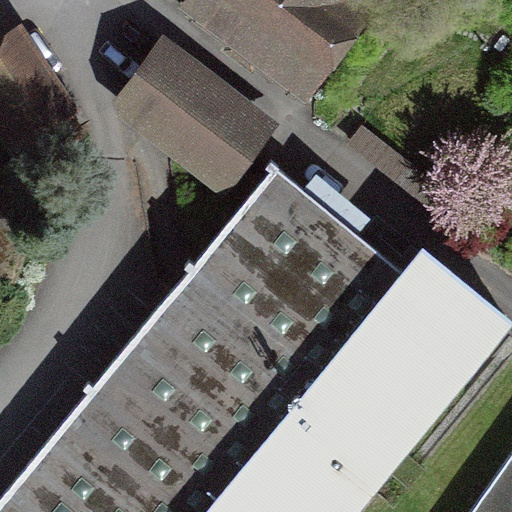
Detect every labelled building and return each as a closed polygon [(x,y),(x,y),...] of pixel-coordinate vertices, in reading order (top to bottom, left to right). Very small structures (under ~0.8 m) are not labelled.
[(203,0),(193,13),(291,88),(352,8),(341,0),(203,0)] [(30,168),(79,131),(15,33),(0,42),(0,99),(21,132),(12,137),(26,158),(0,176),(0,299),(8,292),(49,197),(30,168)] [(267,124),(166,48),(124,104),(234,187),(255,159),(246,152),(267,124)] [(277,180),(4,511),(346,511),(482,347),(277,180)] [(511,511),(511,474),(484,511),(511,511)]
